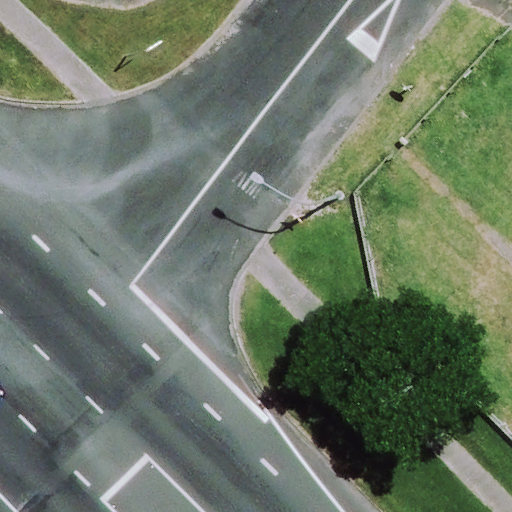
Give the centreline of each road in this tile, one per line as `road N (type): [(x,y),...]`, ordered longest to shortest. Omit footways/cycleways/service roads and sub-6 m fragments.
road 1 (residential): [(352,0),(134,291),(32,396)]
road 2 (secondary): [(149,511),(32,396)]
